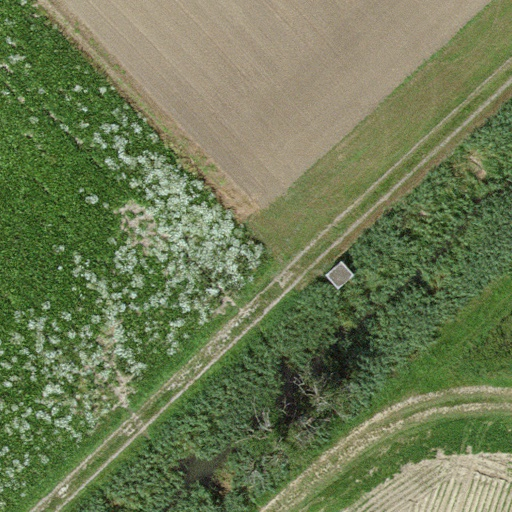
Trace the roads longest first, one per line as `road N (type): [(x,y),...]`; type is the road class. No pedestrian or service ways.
road 1 (track): [(511,90),(66,511)]
road 2 (track): [(291,511),(511,304)]
